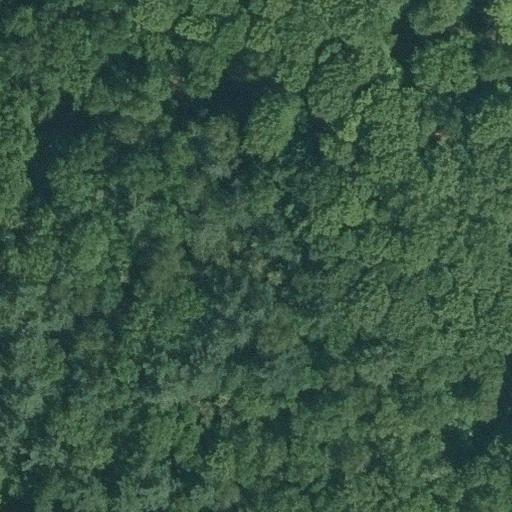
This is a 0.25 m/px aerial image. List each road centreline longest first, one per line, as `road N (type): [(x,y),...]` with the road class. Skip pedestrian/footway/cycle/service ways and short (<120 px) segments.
road 1 (track): [(0,110),(71,78),(281,85),(434,41),(511,45)]
road 2 (track): [(129,511),(66,475),(0,454)]
